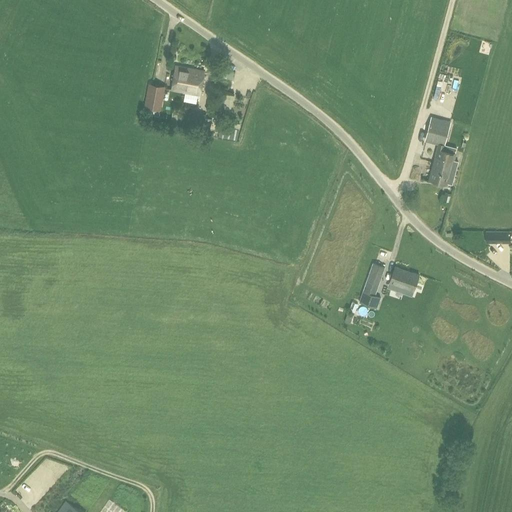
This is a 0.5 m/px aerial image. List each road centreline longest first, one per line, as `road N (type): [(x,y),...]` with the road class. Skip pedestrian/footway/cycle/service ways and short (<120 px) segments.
road 1 (unclassified): [(155,0),(338,130),(394,196)]
road 2 (unclassified): [(511,284),(450,255),(394,196)]
